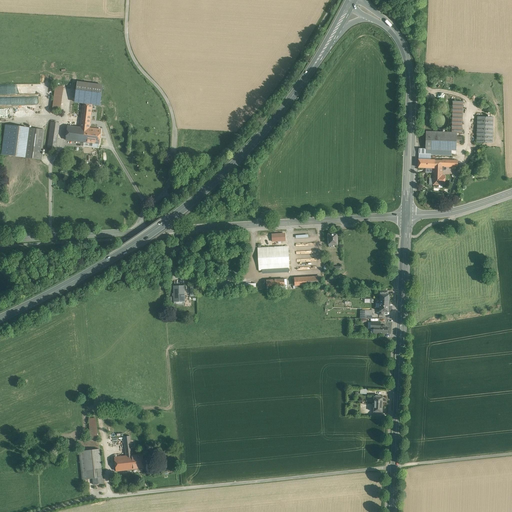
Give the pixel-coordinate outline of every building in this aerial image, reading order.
[(102,85),(78,82),(75,102),(92,104),(100,105),(102,85)] [(62,87),(56,86),(52,110),(59,111),(62,87)] [(463,101),(453,101),(452,132),(462,133),(463,101)] [(92,104),(83,103),(81,127),(89,128),(92,104)] [(448,125),(448,122),(448,119),(446,116),(444,115),(441,114),(438,115),(435,116),(434,119),(433,122),(434,125),(435,127),(438,129),(441,129),(444,129),(446,127),(448,125)] [(493,118),(478,117),(477,142),(492,143),(493,118)] [(59,123),(51,122),(49,137),(57,138),(59,123)] [(28,128),(7,125),(3,154),(25,157),(28,128)] [(81,127),(68,126),(66,140),(87,143),(89,128),(81,127)] [(89,128),(87,143),(99,144),(101,130),(100,130),(100,127),(100,126),(97,126),(96,129),(89,128)] [(45,130),(28,128),(25,157),(41,159),(45,130)] [(456,133),(426,132),(426,149),(451,150),(456,150),(456,143),(456,137),(456,133)] [(57,138),(49,137),(47,148),(56,149),(57,138)] [(424,160),(418,160),(418,168),(426,168),(434,168),(434,165),(434,160),(424,160)] [(442,166),(434,165),(434,168),(434,172),(433,184),(444,185),(444,176),(441,176),(442,166)] [(337,234),(328,234),(328,244),(329,244),(329,247),(333,247),(333,245),(337,245),(337,234)] [(288,247),(275,247),(275,246),(270,247),(270,248),(258,248),(259,270),(289,268),(288,247)] [(321,277),(294,279),(294,285),(321,284),(321,277)] [(184,286),(179,286),(178,286),(173,286),(174,301),(185,301),(184,286)] [(388,291),(378,291),(378,296),(380,296),(380,299),(379,300),(389,300),(389,295),(387,295),(388,291)] [(388,306),(376,306),(375,308),(379,308),(379,311),(379,315),(383,315),(383,312),(388,312),(388,306)] [(380,326),(374,326),(374,329),(374,333),(387,334),(387,326),(380,326)] [(380,396),(375,396),(375,397),(374,397),(373,404),(382,405),(383,397),(380,397),(380,396)] [(382,405),(373,404),(373,412),(382,412),(382,405)] [(95,418),(89,418),(91,439),(97,438),(95,418)] [(126,456),(132,455),(131,448),(131,441),(129,423),(105,426),(107,439),(124,437),(126,456)] [(99,449),(79,451),(82,480),(93,478),(102,477),(99,449)] [(143,454),(132,455),(134,469),(144,468),(143,454)] [(126,456),(114,457),(116,471),(134,469),(132,455),(126,456)]
